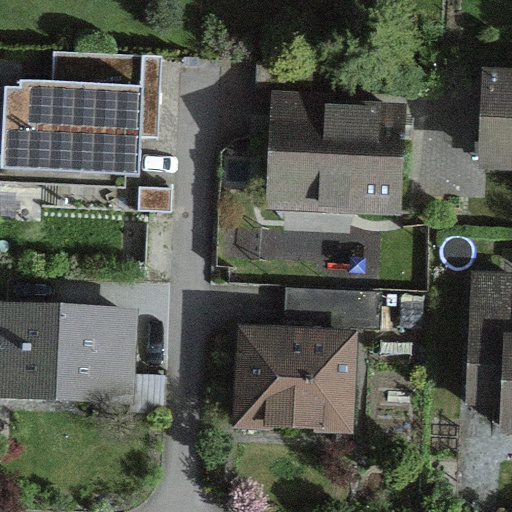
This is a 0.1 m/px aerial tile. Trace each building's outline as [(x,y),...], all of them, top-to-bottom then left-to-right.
[(511,82),(489,82),(486,159),(511,160),(511,82)] [(140,92),(23,87),(21,128),(44,128),(42,170),(136,174),(140,92)] [(310,100),(255,97),(253,135),(273,136),(270,181),(351,184),(350,205),(397,207),(401,114),(310,110),(310,100)] [(511,295),(473,294),(471,331),(469,390),(505,392),(503,428),(511,428),(511,295)] [(129,316),(7,311),(3,393),(109,398),(111,355),(127,356),(129,316)] [(309,337),(309,324),(284,322),(283,335),(244,333),(240,422),(354,428),(357,373),(348,373),(350,339),(309,337)]
